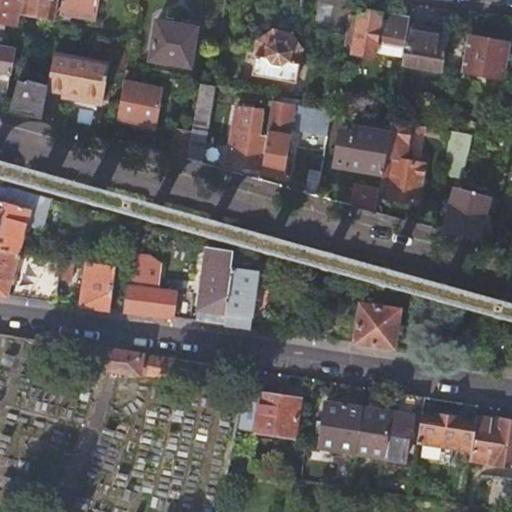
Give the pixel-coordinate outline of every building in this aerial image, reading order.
[(22,0),(0,0),(0,23),(18,26),(22,0)] [(57,0),(24,0),(23,14),(55,20),(57,0)] [(97,0),(62,0),(60,15),(94,21),(97,0)] [(335,6),(319,3),(314,27),(330,30),(335,6)] [(403,56),(409,24),(409,19),(389,16),(388,20),(380,19),(381,15),(360,11),(359,17),(349,16),(344,47),(354,48),(353,54),(374,58),(375,51),(403,56)] [(198,29),(157,23),(151,61),(192,67),(198,29)] [(438,29),(409,24),(403,56),(402,63),(443,70),(449,38),(437,36),(438,29)] [(273,32),(259,41),(253,73),(297,80),(303,50),(293,36),(273,32)] [(508,41),(467,34),(460,74),(501,81),(508,41)] [(0,72),(11,75),(16,48),(0,45),(0,72)] [(110,65),(53,55),(48,87),(47,92),(77,97),(76,101),(103,106),(110,65)] [(140,73),(128,71),(119,122),(156,129),(163,88),(138,84),(140,73)] [(27,85),(19,82),(11,111),(23,114),(42,120),(47,92),(48,87),(28,81),(27,85)] [(214,87),(201,84),(193,132),(188,160),(203,165),(214,87)] [(292,126),(295,105),(273,102),(268,136),(263,170),(262,173),(284,176),(292,126)] [(295,105),(292,126),(297,127),(297,131),(329,136),(331,124),(333,112),(295,105)] [(263,170),(268,136),(260,135),(263,113),(237,109),(228,165),(263,170)] [(343,114),(333,112),(331,124),(338,125),(341,123),(343,114)] [(409,125),(391,122),(389,134),(383,175),(381,188),(380,194),(387,195),(387,198),(419,204),(425,166),(411,163),(412,154),(405,149),(409,125)] [(383,175),(389,134),(353,128),(353,129),(348,128),(347,135),(341,134),(335,167),(383,175)] [(188,160),(193,132),(178,129),(173,156),(188,160)] [(323,172),(311,170),(307,194),(318,197),(323,172)] [(75,177),(54,171),(49,192),(69,197),(75,177)] [(380,194),(381,188),(356,184),(353,206),(377,213),(380,194)] [(47,199),(10,188),(5,204),(0,224),(0,249),(20,255),(31,212),(42,215),(47,199)] [(491,199),(455,190),(444,232),(466,238),(479,241),(491,199)] [(136,232),(117,231),(113,260),(132,262),(133,256),(136,232)] [(234,251),(216,246),(214,266),(206,265),(199,310),(225,313),(234,251)] [(20,255),(0,249),(0,296),(57,303),(62,261),(20,255)] [(260,259),(234,251),(225,313),(253,317),(260,259)] [(147,258),(133,256),(132,262),(126,313),(175,319),(178,292),(143,287),(147,258)] [(116,268),(81,264),(81,269),(87,269),(83,307),(111,310),(116,268)] [(361,310),(341,308),(339,342),(395,350),(399,310),(361,305),(361,310)] [(341,308),(322,306),(318,340),(339,342),(341,308)] [(117,351),(92,348),(90,366),(114,370),(173,378),(176,359),(117,351)] [(368,409),(361,408),(354,455),(384,460),(394,393),(376,390),(379,403),(369,402),(368,409)] [(260,395),(243,392),(237,425),(255,428),(254,432),(293,438),(299,399),(261,392),(260,395)] [(417,396),(394,393),(384,460),(403,463),(417,396)] [(354,455),(361,408),(325,403),(318,449),(354,455)] [(420,418),(417,443),(471,451),(476,422),(433,416),(433,420),(420,418)] [(471,451),(470,460),(511,467),(511,421),(476,416),(476,422),(471,451)] [(488,507),(511,510),(511,480),(492,477),(488,507)]
